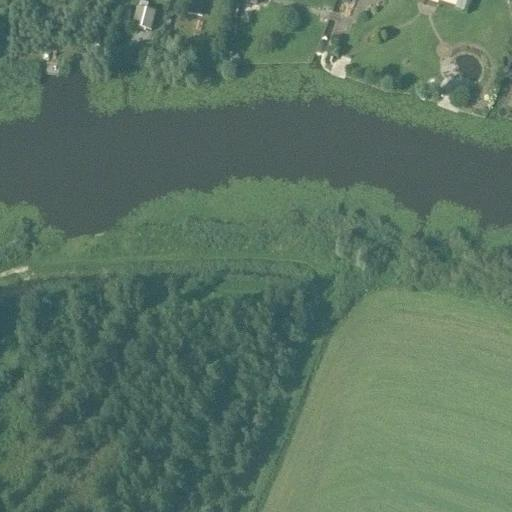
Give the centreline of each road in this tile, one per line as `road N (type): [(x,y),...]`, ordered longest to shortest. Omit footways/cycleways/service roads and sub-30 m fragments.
road 1 (track): [(0,273),(74,259),(196,252),(318,260),(319,295)]
road 2 (track): [(319,295),(76,298),(29,312),(0,360)]
road 3 (track): [(239,511),(319,295)]
